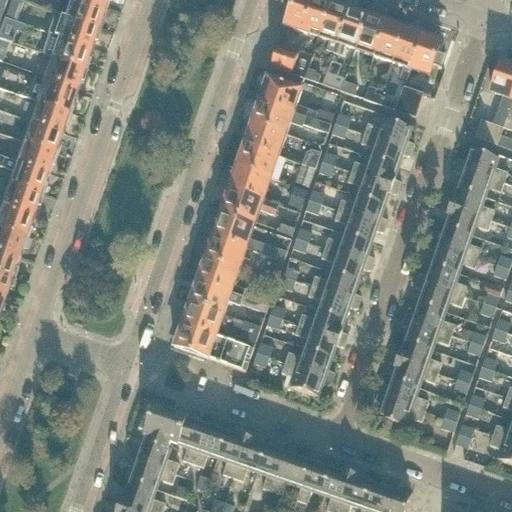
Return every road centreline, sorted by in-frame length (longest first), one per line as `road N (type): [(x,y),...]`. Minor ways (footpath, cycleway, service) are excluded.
road 1 (residential): [(485,17),(340,440)]
road 2 (residential): [(128,364),(259,0)]
road 3 (residential): [(149,0),(37,331)]
road 4 (residential): [(511,497),(340,440)]
road 5 (residential): [(77,511),(128,364)]
